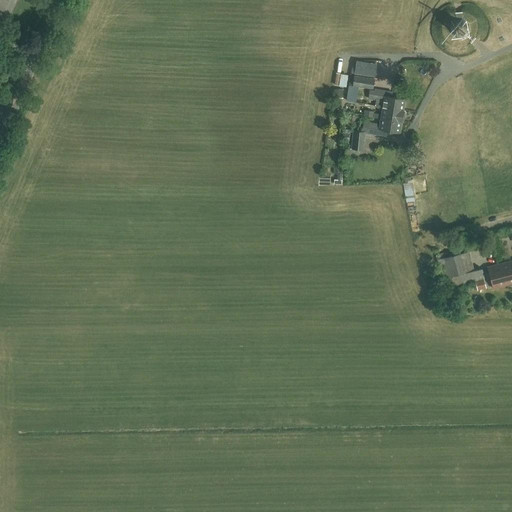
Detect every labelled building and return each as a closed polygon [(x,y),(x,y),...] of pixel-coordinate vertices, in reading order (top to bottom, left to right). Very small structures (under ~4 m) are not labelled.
[(0,0),(0,16),(7,20),(16,0),(0,0)] [(468,32),(468,25),(462,21),(455,21),(452,27),(453,34),(458,37),(463,37),(468,32)] [(374,79),(355,75),(353,85),(373,89),(374,79)] [(382,107),(403,110),(405,99),(384,96),(385,91),(375,89),(374,91),(370,90),(369,98),(376,100),(375,106),(382,107)] [(343,99),(342,90),(334,91),(334,100),(343,99)] [(380,118),(402,121),(402,117),(405,117),(405,113),(404,111),(403,111),(403,110),(382,107),(381,114),(373,113),(373,111),(365,110),(364,116),(380,118)] [(348,115),(346,127),(355,129),(357,117),(348,115)] [(402,121),(380,118),(379,124),(369,122),(367,133),(378,134),(378,129),(400,133),(402,121)] [(353,131),(351,149),(363,150),(365,132),(353,131)] [(408,201),(415,200),(412,182),(404,184),(408,201)] [(465,247),(436,255),(445,288),(484,278),(482,269),(471,271),(465,247)] [(511,273),(511,260),(500,264),(502,273),(508,271),(508,274),(511,273)] [(488,267),(493,288),(507,285),(508,286),(511,285),(511,273),(508,274),(508,271),(502,273),(500,264),(488,267)] [(478,288),(486,285),(484,279),(476,282),(478,288)]
